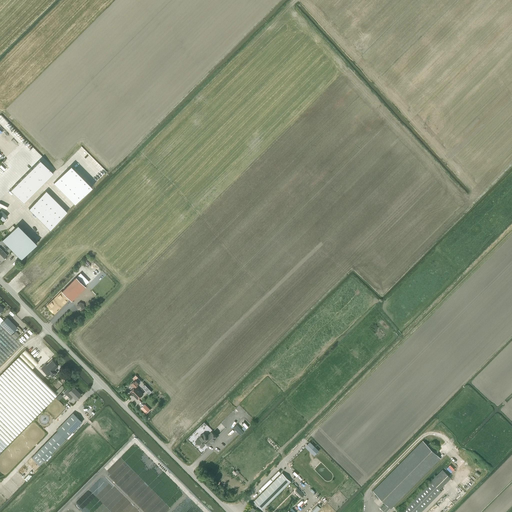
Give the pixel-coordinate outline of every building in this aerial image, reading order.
[(40,160),(10,189),(23,203),(53,173),(40,160)] [(71,165),(53,183),(74,204),(75,204),(92,187),(91,186),(71,165)] [(29,208),(34,213),(49,228),(49,229),(67,211),(66,211),(46,191),(29,208)] [(17,225),(2,240),(21,259),(37,244),(17,225)] [(76,277),(47,306),(54,313),(69,299),(71,301),(86,287),(76,277)] [(11,334),(17,327),(6,317),(0,323),(11,334)] [(0,365),(21,345),(16,340),(0,323),(0,365)] [(0,451),(57,395),(57,394),(34,372),(31,369),(38,363),(25,350),(0,374),(0,451)] [(58,366),(52,360),(46,365),(45,364),(41,368),(48,375),(49,374),(50,374),(51,376),(53,376),(56,373),(56,371),(55,370),(54,369),(58,366)] [(138,399),(138,398),(143,394),(136,386),(139,383),(135,379),(131,384),(134,387),(130,391),(138,399)] [(70,386),(63,392),(69,397),(71,399),(73,397),(76,400),(81,395),(73,387),(72,388),(70,386)] [(146,413),(150,410),(145,405),(142,408),(146,413)] [(36,453),(31,457),(39,465),(44,461),(63,441),(65,439),(78,426),(82,422),(73,413),(56,430),(57,431),(55,433),(36,453)] [(247,428),(246,429),(242,433),(236,426),(237,425),(237,424),(233,428),(240,435),(247,429),(247,428)] [(216,437),(212,432),(207,437),(206,436),(206,435),(205,434),(204,434),(203,434),(202,435),(201,435),(199,437),(199,438),(196,441),(197,442),(197,443),(198,445),(199,445),(202,447),(206,443),(208,445),(216,437)] [(430,442),(427,445),(423,440),(373,491),(385,504),(381,508),(384,511),(387,511),(441,458),(436,454),(439,451),(430,442)] [(420,511),(441,491),(439,489),(451,478),(442,469),(399,511),(420,511)] [(254,501),(262,510),(291,481),(282,473),(254,501)] [(298,488),(295,491),(301,497),(304,495),(298,488)]
